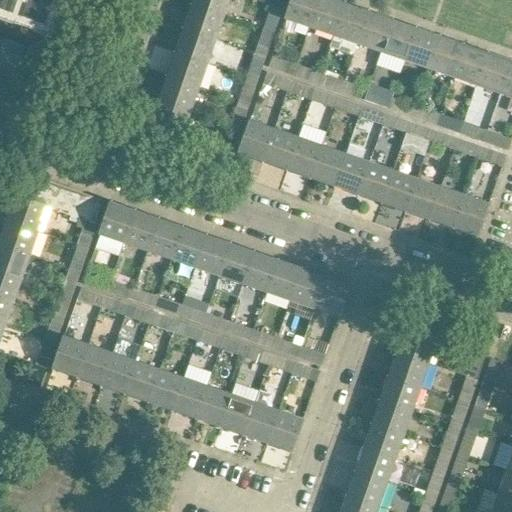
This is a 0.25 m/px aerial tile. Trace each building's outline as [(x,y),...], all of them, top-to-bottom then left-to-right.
[(0,0),(0,18),(50,36),(50,37),(51,37),(63,0),(0,0)] [(194,0),(193,5),(224,16),(229,0),(194,0)] [(272,0),(271,5),(272,6),(283,9),(286,0),(272,0)] [(291,0),(286,19),(309,27),(318,0),(291,0)] [(344,5),(330,0),(318,0),(309,27),(333,36),(344,5)] [(368,13),(344,4),(344,5),(333,36),(357,44),(368,13)] [(216,40),(224,16),(193,5),(185,29),(216,40)] [(283,9),(272,6),(264,30),(274,34),(283,9)] [(392,21),(368,13),(357,44),(381,52),(391,21),(392,21)] [(415,29),(391,21),(381,52),(405,60),(415,29)] [(185,29),(176,53),(208,64),(216,40),(185,29)] [(415,29),(405,60),(429,69),(439,38),(415,29)] [(266,57),(274,34),(264,30),(255,54),(266,57)] [(463,46),(439,38),(429,69),(452,77),(463,46)] [(487,54),(463,46),(452,77),(476,85),(487,54)] [(199,88),(208,64),(176,53),(168,77),(199,88)] [(255,54),(247,77),(258,81),(266,57),(255,54)] [(487,54),(476,85),(500,93),(511,62),(487,54)] [(296,65),(272,57),(269,68),(293,76),(296,65)] [(511,62),(500,93),(511,97),(511,62)] [(320,73),(296,65),(293,76),(316,84),(320,73)] [(263,84),(287,92),(291,81),(267,73),(263,84)] [(320,73),(316,84),(340,92),(344,82),(320,73)] [(168,77),(160,100),(191,111),(199,88),(168,77)] [(258,81),(247,77),(238,101),(249,105),(258,81)] [(18,79),(13,92),(19,94),(24,81),(18,79)] [(291,81),(287,92),(311,101),(314,90),(291,81)] [(368,90),(344,82),(340,92),(364,101),(368,90)] [(311,101),(335,109),(338,98),(314,90),(311,101)] [(368,90),(364,101),(388,109),(392,98),(368,90)] [(46,101),(34,97),(32,104),(43,108),(46,101)] [(338,98),(335,109),(358,117),(362,106),(338,98)] [(415,106),(392,98),(388,109),(412,117),(415,106)] [(151,125),(182,136),(183,135),(191,111),(160,100),(152,124),(149,123),(149,124),(151,125)] [(238,101),(230,125),(241,129),(249,105),(238,101)] [(386,115),(362,106),(358,117),(382,125),(386,115)] [(439,115),(415,106),(412,117),(435,125),(439,115)] [(410,123),(386,115),(382,125),(406,134),(410,123)] [(435,125),(459,134),(463,123),(439,115),(435,125)] [(463,123),(459,134),(483,142),(487,131),(490,121),(476,116),(472,126),(463,123)] [(239,153),(238,155),(239,155),(240,153),(263,161),(274,130),(250,121),(238,153),(239,153)] [(410,123),(406,134),(430,142),(433,131),(410,123)] [(233,153),(241,129),(230,125),(221,149),(233,153)] [(298,138),(274,130),(263,161),(287,169),(298,138)] [(457,139),(433,131),(430,142),(453,150),(457,139)] [(483,142),(507,150),(511,140),(487,131),(483,142)] [(322,146),(298,138),(287,169),(311,177),(322,146)] [(453,150),(477,158),(481,148),(457,139),(453,150)] [(345,154),(322,146),(311,177),(334,186),(345,154)] [(477,158),(502,167),(505,156),(481,148),(477,158)] [(369,163),(345,154),(334,186),(358,194),(369,163)] [(393,171),(369,163),(358,194),(382,202),(393,171)] [(417,179),(393,171),(382,202),(406,211),(417,179)] [(26,200),(37,203),(45,181),(34,177),(26,200)] [(440,188),(417,179),(406,211),(430,219),(440,188)] [(56,185),(45,181),(37,203),(47,207),(48,207),(56,185)] [(68,189),(56,185),(48,207),(60,211),(68,189)] [(464,196),(440,188),(430,219),(453,227),(464,196)] [(79,193),(68,189),(60,211),(71,215),(79,193)] [(91,197),(79,193),(71,215),(83,219),(91,197)] [(37,203),(26,200),(15,196),(13,196),(15,197),(7,221),(38,231),(47,207),(37,203)] [(489,204),(464,196),(453,227),(477,235),(476,238),(477,238),(477,236),(478,236),(489,205),(489,204)] [(102,201),(91,197),(83,219),(87,221),(95,223),(102,201)] [(124,243),(135,212),(111,204),(112,201),(111,201),(111,203),(110,203),(99,234),(124,243)] [(124,243),(148,251),(159,220),(135,212),(124,243)] [(182,228),(159,220),(148,251),(171,260),(182,228)] [(0,244),(30,255),(38,231),(7,221),(0,240),(0,244)] [(78,245),(88,249),(97,225),(94,224),(95,223),(87,221),(78,245)] [(171,260),(195,268),(206,237),(182,228),(171,260)] [(195,268),(219,276),(230,245),(206,237),(195,268)] [(0,244),(0,271),(22,279),(30,255),(0,244)] [(70,269),(80,272),(88,249),(78,245),(70,269)] [(219,276),(243,284),(254,253),(230,245),(219,276)] [(243,284),(267,293),(277,261),(254,253),(243,284)] [(267,293),(290,301),(301,270),(277,261),(267,293)] [(61,292),(72,296),(80,272),(70,269),(61,292)] [(325,278),(301,270),(290,301),(314,309),(325,278)] [(0,298),(13,303),(22,279),(0,271),(0,298)] [(82,283),(107,292),(111,281),(86,272),(82,283)] [(314,309),(338,318),(339,318),(350,286),(349,286),(350,284),(349,284),(348,286),(325,278),(314,309)] [(111,281),(107,292),(131,300),(135,289),(111,281)] [(80,289),(76,299),(78,300),(101,308),(105,297),(80,289)] [(158,297),(135,289),(131,300),(155,308),(158,297)] [(61,292),(53,316),(64,320),(72,296),(61,292)] [(129,306),(105,297),(101,308),(125,316),(129,306)] [(155,308),(178,316),(182,306),(158,297),(155,308)] [(0,298),(0,324),(5,326),(13,303),(0,298)] [(129,306),(125,316),(149,325),(153,314),(129,306)] [(182,306),(178,316),(202,325),(206,314),(182,306)] [(176,322),(153,314),(149,325),(173,333),(176,322)] [(202,325),(226,333),(230,322),(206,314),(202,325)] [(45,340),(55,343),(64,320),(53,316),(45,340)] [(176,322),(173,333),(197,341),(200,330),(176,322)] [(230,322),(226,333),(250,341),(253,330),(230,322)] [(406,330),(397,353),(429,364),(437,340),(437,339),(405,328),(405,329),(403,328),(403,329),(406,330)] [(224,339),(200,330),(197,341),(220,349),(224,339)] [(277,339),(253,330),(250,341),(274,349),(277,339)] [(54,368),(77,377),(88,346),(63,337),(52,369),(53,369),(52,371),(53,371),(54,368)] [(248,347),(224,339),(220,349),(244,358),(248,347)] [(277,339),(274,349),(297,358),(301,347),(277,339)] [(45,340),(36,364),(47,368),(55,343),(45,340)] [(77,377),(101,385),(112,354),(88,346),(77,377)] [(248,347),(244,358),(268,366),(272,355),(248,347)] [(297,358),(321,366),(325,355),(301,347),(297,358)] [(452,372),(466,377),(477,381),(485,356),(460,348),(460,349),(452,372)] [(420,388),(429,364),(397,353),(389,377),(420,388)] [(136,362),(112,354),(101,385),(125,393),(136,362)] [(268,366),(292,374),(295,363),(272,355),(268,366)] [(502,362),(494,360),(491,359),(483,383),(494,386),(502,362)] [(160,371),(136,362),(125,393),(149,401),(160,371)] [(292,374),(316,382),(319,372),(295,363),(292,374)] [(149,401),(173,410),(183,379),(160,371),(149,401)] [(389,377),(381,401),(412,411),(420,388),(389,377)] [(469,405),(477,381),(466,377),(458,401),(469,405)] [(173,410),(196,418),(207,387),(183,379),(173,410)] [(474,407),(485,410),(494,386),(483,383),(474,407)] [(196,418),(220,426),(231,395),(207,387),(196,418)] [(220,426),(244,434),(255,403),(231,395),(220,426)] [(404,435),(412,411),(381,401),(373,424),(404,435)] [(460,428),(469,405),(458,401),(449,425),(460,428)] [(244,434),(268,443),(279,412),(255,403),(244,434)] [(477,434),(485,410),(474,407),(466,430),(477,434)] [(303,420),(279,412),(268,443),(291,451),(290,453),(291,454),(292,452),(303,420)] [(373,424),(364,448),(395,459),(404,435),(373,424)] [(460,428),(449,425),(441,448),(452,452),(460,428)] [(458,454),(469,458),(477,434),(466,430),(458,454)] [(387,483),(395,459),(364,448),(356,472),(387,483)] [(441,448),(433,472),(444,476),(452,452),(441,448)] [(458,454),(449,478),(460,482),(469,458),(458,454)] [(134,511),(153,461),(138,456),(118,511),(134,511)] [(511,473),(506,471),(498,495),(511,500),(511,473)] [(356,472),(348,496),(379,507),(387,483),(356,472)] [(435,500),(444,476),(433,472),(425,496),(435,500)] [(441,502),(452,506),(460,482),(449,478),(441,502)] [(511,511),(511,500),(498,495),(491,511),(511,511)] [(376,511),(379,507),(348,496),(341,511),(376,511)] [(425,496),(418,511),(431,511),(435,500),(425,496)] [(449,511),(452,506),(441,502),(437,511),(449,511)]
